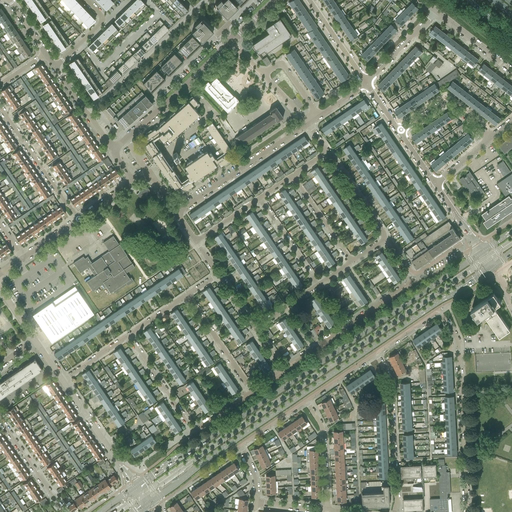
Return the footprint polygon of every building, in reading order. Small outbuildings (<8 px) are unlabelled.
[(70,0),(66,5),(71,9),(77,2),(75,0),(70,0)] [(106,10),(113,3),(110,0),(106,0),(102,5),(106,10)] [(134,0),(133,2),(133,3),(141,10),(146,5),(140,0),(134,0)] [(175,0),(170,5),(173,9),(181,2),(179,0),(175,0)] [(226,18),(237,8),(236,6),(238,4),(233,0),(224,0),(223,2),(221,0),(220,0),(214,6),(216,5),(218,7),(216,8),(226,18)] [(289,3),(288,3),(292,8),(300,3),(300,2),(299,3),(297,0),(292,0),(289,2),(289,3)] [(33,12),(42,6),(39,1),(30,7),(32,10),(33,11),(33,12)] [(330,10),(336,6),(332,1),(326,5),(327,5),(330,10)] [(379,1),(373,10),(374,11),(375,12),(381,3),(380,2),(379,1)] [(71,9),(75,13),(82,7),(77,2),(71,9)] [(173,9),(177,13),(185,6),(181,2),(173,9)] [(128,7),(129,7),(136,15),(141,10),(133,3),(132,4),(132,3),(128,7)] [(292,8),(295,13),(303,7),(299,3),(300,3),(292,8)] [(408,8),(407,8),(413,13),(413,12),(417,8),(417,9),(417,8),(412,3),(412,4),(408,8)] [(37,17),(45,11),(42,6),(33,12),(35,15),(36,15),(37,16),(36,16),(37,17)] [(177,13),(181,17),(187,12),(186,12),(187,11),(189,10),(185,6),(177,13)] [(333,15),(339,11),(336,6),(330,10),(333,15)] [(75,13),(79,18),(86,11),(82,7),(75,13)] [(123,11),(124,12),(131,19),(136,15),(129,7),(128,8),(127,8),(123,11)] [(295,13),(298,18),(306,12),(303,8),(303,7),(295,13)] [(403,12),(409,17),(408,17),(412,13),(413,13),(407,8),(408,8),(406,10),(404,12),(403,12)] [(339,11),(333,15),(334,15),(337,20),(343,16),(345,14),(342,9),(339,11)] [(50,18),(49,16),(45,11),(37,17),(39,20),(40,21),(39,21),(40,22),(44,19),(46,21),(50,18)] [(79,18),(83,22),(90,16),(86,11),(79,18)] [(119,16),(127,24),(131,19),(124,12),(123,13),(122,12),(119,16)] [(298,18),(302,23),(310,17),(309,17),(306,13),(306,12),(298,18)] [(399,16),(404,22),(404,21),(408,17),(409,17),(403,12),(399,16)] [(83,22),(88,27),(95,20),(90,16),(83,22)] [(117,23),(115,25),(120,30),(122,28),(127,24),(119,16),(118,17),(115,20),(114,21),(117,23)] [(340,25),(346,21),(343,16),(337,20),(340,25)] [(404,22),(399,16),(399,17),(395,21),(400,26),(400,25),(404,21),(404,22)] [(302,23),(305,27),(313,22),(310,17),(302,23)] [(55,25),(51,20),(50,18),(46,21),(47,23),(43,26),(44,28),(46,31),(55,25)] [(279,18),(265,28),(268,33),(251,45),(258,54),(264,51),(265,53),(291,36),(279,18)] [(2,22),(5,27),(11,23),(7,19),(2,22)] [(202,42),(213,32),(203,21),(201,22),(199,21),(201,19),(194,25),(194,26),(196,27),(191,32),(192,32),(190,34),(198,43),(200,41),(202,42)] [(168,29),(159,20),(156,23),(161,27),(156,32),(161,37),(168,29)] [(343,30),(350,26),(346,21),(340,25),(344,30),(343,30)] [(313,22),(305,27),(308,31),(308,32),(309,32),(315,28),(316,27),(313,22)] [(3,29),(6,34),(14,29),(11,23),(5,27),(3,29)] [(108,27),(107,28),(114,36),(119,32),(119,31),(120,30),(115,25),(114,26),(111,24),(110,24),(107,27),(108,27)] [(49,35),(58,30),(55,25),(46,31),(47,31),(48,32),(47,33),(49,35)] [(387,29),(386,29),(392,35),(392,34),(396,30),(393,27),(392,26),(391,25),(390,25),(391,25),(388,28),(387,29)] [(347,35),(353,31),(350,26),(343,30),(344,30),(347,35)] [(431,32),(430,32),(431,32),(436,36),(436,37),(440,31),(435,27),(435,26),(433,29),(431,32)] [(103,32),(102,33),(110,40),(114,36),(107,28),(106,28),(103,31),(103,32)] [(307,33),(311,38),(318,33),(315,28),(309,32),(307,33)] [(6,34),(10,39),(18,34),(14,29),(6,34)] [(382,34),(388,39),(387,39),(391,34),(392,35),(386,29),(387,30),(383,34),(382,34)] [(53,41),(61,35),(58,30),(49,35),(50,36),(51,37),(53,41)] [(353,31),(347,35),(351,40),(350,40),(357,36),(353,31)] [(441,41),(446,35),(440,31),(436,37),(436,36),(441,40),(441,41)] [(99,36),(98,37),(105,45),(110,40),(102,33),(102,32),(98,36),(99,36)] [(152,45),(153,44),(154,44),(157,42),(156,41),(158,40),(158,39),(161,37),(156,32),(151,37),(147,32),(143,35),(146,38),(148,40),(152,45)] [(311,38),(314,43),(322,37),(321,38),(318,33),(319,33),(318,33),(311,38)] [(13,44),(15,42),(21,38),(18,34),(10,39),(13,44)] [(198,43),(190,34),(185,38),(196,49),(197,48),(197,47),(200,45),(201,45),(198,43)] [(378,38),(383,43),(384,43),(383,43),(387,39),(388,39),(382,34),(378,38)] [(61,35),(53,41),(54,41),(54,42),(56,46),(65,40),(61,35)] [(446,45),(447,45),(451,39),(446,35),(441,41),(442,41),(447,45),(446,45)] [(94,41),(93,42),(100,49),(105,45),(98,37),(97,37),(93,40),(94,41)] [(314,43),(317,48),(325,42),(322,38),(322,37),(314,43)] [(377,37),(372,41),(379,48),(379,47),(383,43),(378,38),(377,37)] [(15,42),(19,48),(24,44),(21,38),(15,42)] [(196,49),(185,38),(181,42),(191,53),(192,51),(193,52),(195,49),(196,50),(196,49)] [(452,49),(457,43),(456,43),(456,44),(451,39),(447,45),(452,49)] [(60,51),(68,46),(69,45),(65,40),(56,46),(57,46),(58,47),(60,51)] [(148,40),(140,47),(145,52),(147,50),(148,50),(150,48),(150,47),(151,46),(151,47),(152,47),(151,46),(152,45),(148,40)] [(370,47),(375,52),(375,51),(379,47),(379,48),(372,41),(372,40),(369,42),(372,45),(370,47)] [(87,47),(95,54),(100,49),(93,42),(92,41),(89,45),(89,46),(88,47),(88,46),(87,47)] [(181,42),(176,47),(179,50),(177,52),(182,57),(184,55),(187,58),(187,57),(189,55),(190,55),(191,53),(192,54),(191,53),(181,42)] [(317,48),(321,53),(328,47),(325,43),(325,42),(317,48)] [(140,47),(136,43),(134,45),(138,49),(132,55),(137,60),(137,59),(138,60),(141,57),(140,56),(145,52),(140,47)] [(457,53),(462,48),(457,44),(457,43),(452,49),(458,53),(457,53)] [(24,44),(19,48),(22,52),(28,49),(24,44)] [(321,53),(324,57),(332,52),(331,52),(328,47),(329,47),(328,47),(321,53)] [(365,51),(370,56),(371,56),(375,52),(370,47),(369,47),(370,47),(366,51),(365,51)] [(412,51),(417,56),(421,52),(422,52),(416,47),(412,51)] [(463,57),(463,58),(467,52),(462,48),(457,53),(458,54),(458,53),(463,57)] [(22,52),(20,54),(23,59),(31,54),(28,49),(22,52)] [(289,60),(297,55),(293,49),(285,55),(286,55),(289,60)] [(129,68),(131,66),(134,63),(136,61),(136,62),(136,61),(137,60),(132,55),(128,50),(126,53),(130,57),(124,62),(129,68)] [(177,52),(175,54),(172,51),(167,55),(177,66),(179,64),(179,65),(182,62),(183,63),(183,62),(179,59),(182,57),(177,52)] [(370,56),(366,51),(362,56),(361,55),(361,56),(366,61),(367,61),(366,60),(370,56)] [(408,55),(413,61),(413,60),(417,56),(412,51),(408,56),(408,55)] [(324,57),(327,62),(335,57),(332,52),(324,57)] [(463,58),(461,60),(466,64),(468,62),(473,56),(472,56),(467,52),(463,58)] [(163,60),(173,70),(174,71),(175,69),(177,66),(178,67),(177,66),(167,55),(163,60)] [(292,65),(300,59),(297,55),(289,60),(293,64),(292,65)] [(404,60),(403,60),(409,65),(413,60),(413,61),(408,55),(407,56),(408,56),(404,60)] [(473,56),(468,62),(469,62),(474,66),(473,66),(474,66),(478,60),(473,56)] [(271,63),(266,57),(262,60),(266,66),(271,63)] [(327,62),(331,67),(338,62),(335,57),(327,62)] [(81,63),(78,58),(69,64),(70,65),(71,66),(70,66),(72,69),(81,63)] [(296,69),(296,70),(303,64),(300,59),(292,65),(293,65),(296,69)] [(163,60),(158,64),(161,67),(159,69),(164,74),(166,72),(169,75),(172,72),(171,72),(173,70),(163,60)] [(399,64),(405,69),(404,69),(408,65),(409,65),(403,60),(404,60),(400,64),(399,64)] [(121,75),(129,68),(124,62),(116,70),(121,75)] [(331,67),(334,72),(342,67),(342,66),(341,67),(338,62),(339,62),(338,62),(331,67)] [(84,68),(81,63),(72,69),(73,70),(73,69),(74,71),(76,74),(84,68)] [(34,69),(37,73),(44,68),(41,64),(34,69)] [(299,74),(307,69),(303,64),(296,70),(299,74)] [(395,68),(400,74),(400,73),(404,69),(405,69),(399,64),(395,69),(395,68)] [(479,70),(477,72),(483,76),(484,75),(489,69),(489,68),(488,69),(483,65),(484,64),(483,64),(480,68),(479,70)] [(113,83),(116,80),(116,81),(119,78),(118,78),(119,77),(120,77),(120,76),(121,75),(116,70),(112,66),(109,69),(113,73),(108,78),(109,79),(113,83)] [(338,76),(345,71),(345,72),(342,67),(334,72),(337,77),(338,76)] [(37,73),(40,78),(47,73),(44,68),(37,73)] [(88,73),(84,68),(76,74),(76,75),(77,75),(78,76),(77,76),(79,79),(88,73)] [(159,69),(157,71),(154,68),(149,72),(160,84),(162,82),(161,82),(164,79),(165,80),(162,76),(164,74),(159,69)] [(391,73),(396,78),(400,73),(400,74),(395,68),(395,69),(391,73)] [(302,79),(310,74),(307,69),(299,74),(299,75),(299,74),(303,79),(302,79)] [(489,69),(484,75),(485,74),(490,78),(494,73),(489,69)] [(338,76),(337,77),(341,82),(349,77),(348,76),(345,72),(345,71),(338,76)] [(149,72),(145,77),(155,87),(157,86),(160,83),(160,84),(149,72)] [(40,78),(43,82),(50,77),(47,73),(40,78)] [(91,78),(88,73),(79,79),(80,80),(81,81),(83,84),(91,78)] [(387,77),(392,82),(396,78),(391,73),(387,77)] [(490,78),(488,80),(492,83),(494,81),(495,83),(500,77),(499,77),(494,73),(490,78)] [(306,84),(313,79),(310,74),(302,79),(303,79),(306,84)] [(43,82),(46,87),(53,82),(50,77),(43,82)] [(145,77),(140,81),(151,93),(152,92),(151,92),(154,89),(154,90),(155,88),(156,88),(155,87),(145,77)] [(228,91),(229,90),(227,88),(226,89),(219,82),(219,81),(216,77),(210,83),(208,81),(202,87),(203,87),(227,112),(239,101),(234,96),(233,96),(228,91)] [(383,81),(382,82),(387,86),(392,82),(387,77),(386,77),(387,78),(383,82),(383,81)] [(500,77),(495,83),(501,87),(500,87),(505,81),(505,82),(500,77)] [(95,83),(91,78),(83,84),(83,85),(84,85),(85,86),(84,86),(86,89),(95,83)] [(309,89),(317,84),(313,79),(306,84),(309,89)] [(505,81),(500,87),(501,87),(506,91),(510,85),(510,86),(505,82),(505,81)] [(46,87),(49,91),(56,86),(53,82),(46,87)] [(387,86),(382,82),(379,86),(378,86),(384,91),(383,91),(387,86)] [(452,91),(457,86),(457,85),(457,86),(452,82),(453,82),(452,82),(448,88),(453,91),(452,91)] [(86,89),(87,90),(88,91),(87,91),(90,94),(98,88),(95,83),(86,89)] [(312,94),(320,89),(317,84),(309,89),(312,94)] [(430,88),(434,94),(434,93),(438,90),(439,90),(435,84),(435,85),(430,88)] [(1,92),(4,96),(11,91),(14,90),(10,85),(1,92)] [(49,91),(52,96),(59,91),(56,86),(49,91)] [(457,95),(462,89),(462,90),(457,86),(452,91),(453,92),(453,91),(457,95)] [(90,94),(90,95),(90,94),(91,96),(93,99),(101,93),(98,88),(90,94)] [(255,101),(266,95),(264,92),(262,93),(259,88),(250,93),(255,101)] [(425,91),(429,97),(433,93),(434,94),(430,88),(429,88),(430,88),(425,91)] [(320,89),(312,94),(313,94),(316,98),(316,99),(323,94),(324,94),(320,89)] [(462,99),(466,93),(467,93),(466,93),(462,90),(462,89),(457,95),(458,95),(462,98),(462,99)] [(4,96),(7,101),(14,96),(11,91),(4,96)] [(52,96),(55,100),(63,95),(59,91),(52,96)] [(420,94),(424,101),(424,100),(428,97),(429,97),(425,91),(424,91),(425,91),(420,95),(420,94)] [(466,93),(462,99),(467,102),(467,103),(471,97),(473,95),(468,91),(467,93),(466,93)] [(124,128),(152,104),(145,95),(145,96),(141,92),(115,115),(114,116),(115,116),(113,118),(116,122),(118,121),(124,128)] [(415,98),(419,104),(423,100),(424,101),(420,94),(419,95),(420,95),(415,98)] [(55,100),(51,103),(54,108),(56,106),(66,100),(63,95),(55,100)] [(7,101),(10,105),(17,100),(14,96),(7,101)] [(145,139),(143,140),(145,144),(144,145),(145,145),(151,141),(157,137),(159,135),(159,137),(163,141),(166,138),(169,141),(169,140),(172,138),(199,114),(194,109),(197,106),(195,105),(198,102),(193,97),(158,127),(156,126),(153,128),(154,129),(143,137),(145,139)] [(471,106),(472,106),(476,101),(471,97),(472,97),(471,97),(467,103),(467,102),(472,106),(471,106)] [(410,101),(414,107),(419,104),(415,98),(410,102),(410,101)] [(17,100),(10,105),(13,110),(17,107),(20,105),(17,100)] [(66,100),(56,106),(59,111),(62,109),(69,104),(66,100)] [(364,100),(359,103),(363,110),(369,107),(364,100)] [(476,110),(481,104),(476,101),(476,100),(476,101),(472,106),(476,110)] [(405,105),(409,111),(409,110),(414,107),(414,108),(414,107),(410,101),(410,102),(405,105)] [(359,103),(353,107),(358,114),(363,110),(359,103)] [(69,104),(62,109),(65,114),(72,109),(69,104)] [(481,114),(486,108),(485,108),(481,104),(476,110),(477,110),(481,113),(481,114)] [(400,108),(404,114),(408,111),(409,111),(405,105),(400,108)] [(270,114),(238,136),(234,139),(239,146),(276,121),(276,122),(283,117),(276,107),(269,111),(270,113),(270,114)] [(353,107),(348,111),(353,118),(358,114),(353,107)] [(404,114),(400,108),(399,108),(400,109),(395,112),(395,111),(395,112),(399,118),(399,117),(404,114)] [(486,117),(491,111),(490,111),(490,112),(486,108),(481,114),(482,114),(486,117)] [(23,112),(19,114),(22,119),(29,114),(32,112),(30,109),(29,109),(28,109),(26,110),(23,112)] [(348,111),(343,114),(348,121),(353,118),(348,111)] [(490,121),(491,121),(495,115),(490,112),(491,112),(491,111),(486,117),(486,118),(486,117),(491,121),(490,121)] [(29,114),(22,119),(25,124),(32,119),(35,117),(32,112),(29,114)] [(67,117),(70,122),(77,117),(74,112),(67,117)] [(442,116),(446,122),(451,119),(447,113),(442,116)] [(343,114),(338,118),(342,125),(348,121),(343,114)] [(495,115),(491,121),(496,124),(495,125),(496,125),(500,119),(495,116),(495,115)] [(437,120),(441,126),(441,125),(446,122),(442,116),(442,117),(437,120)] [(70,122),(73,126),(80,121),(77,117),(70,122)] [(338,118),(332,121),(337,128),(342,125),(338,118)] [(25,124),(28,128),(35,123),(32,119),(25,124)] [(432,123),(436,129),(441,126),(437,120),(432,123)] [(73,126),(76,130),(83,126),(80,121),(73,126)] [(332,121),(327,125),(332,132),(337,128),(332,121)] [(28,128),(31,133),(38,128),(35,123),(28,128)] [(205,134),(206,135),(219,126),(218,125),(215,127),(212,123),(205,127),(209,132),(205,134)] [(375,128),(378,133),(385,128),(381,123),(375,128)] [(427,126),(431,133),(431,132),(436,129),(432,123),(427,127),(427,126)] [(332,132),(327,125),(322,129),(327,135),(332,132)] [(31,133),(34,137),(41,132),(44,130),(41,126),(38,128),(31,133)] [(76,130),(79,135),(86,130),(83,126),(76,130)] [(210,134),(213,138),(219,134),(217,129),(220,127),(219,126),(206,135),(207,136),(210,134)] [(422,130),(426,136),(431,132),(431,133),(427,126),(427,127),(422,130)] [(0,138),(1,137),(8,133),(5,128),(0,131),(0,138)] [(378,133),(382,138),(388,134),(385,128),(378,133)] [(79,135),(82,139),(89,135),(86,130),(79,135)] [(417,133),(421,139),(426,136),(422,130),(417,133)] [(34,137),(37,141),(44,137),(41,132),(34,137)] [(1,137),(4,142),(11,137),(8,133),(1,137)] [(412,137),(416,143),(418,145),(423,142),(421,139),(417,133),(417,134),(412,137)] [(213,145),(213,146),(226,137),(226,136),(222,138),(219,134),(213,138),(216,142),(213,145)] [(382,138),(386,143),(392,139),(388,134),(382,138)] [(464,138),(469,143),(468,143),(473,139),(473,140),(473,139),(468,134),(469,134),(464,138)] [(500,150),(503,153),(504,152),(505,153),(511,147),(511,134),(498,146),(501,149),(500,150)] [(82,139),(85,144),(93,139),(89,135),(82,139)] [(304,136),(298,140),(303,146),(308,142),(304,136)] [(4,142),(7,147),(14,142),(11,137),(4,142)] [(44,137),(37,141),(40,146),(47,141),(44,137)] [(218,145),(221,149),(227,145),(224,140),(227,138),(226,137),(213,146),(214,147),(218,145)] [(459,141),(459,142),(464,147),(468,143),(469,143),(464,138),(459,142),(459,141)] [(86,147),(87,149),(96,144),(93,139),(85,144),(87,146),(86,147)] [(386,143),(389,149),(396,144),(392,139),(386,143)] [(298,140),(293,143),(297,149),(303,146),(298,140)] [(40,146),(43,150),(50,146),(47,141),(40,146)] [(150,153),(156,148),(159,147),(157,144),(155,146),(151,141),(145,145),(150,153)] [(14,142),(7,147),(10,151),(17,146),(14,142)] [(455,145),(454,145),(459,151),(463,147),(464,147),(459,142),(455,146),(455,145)] [(293,143),(288,147),(292,153),(297,149),(293,143)] [(90,150),(92,153),(99,148),(96,144),(87,149),(89,151),(90,150)] [(389,149),(393,154),(399,149),(396,144),(389,149)] [(221,149),(224,154),(225,155),(233,149),(232,148),(230,149),(227,145),(221,149)] [(343,149),(347,154),(353,150),(350,145),(343,149)] [(450,149),(455,155),(454,155),(459,151),(454,145),(454,146),(455,146),(450,149)] [(43,150),(46,155),(54,150),(50,146),(43,150)] [(288,147),(283,150),(287,156),(292,153),(288,147)] [(92,153),(95,157),(102,153),(99,148),(92,153)] [(159,166),(167,178),(173,173),(171,170),(174,168),(172,166),(169,168),(165,162),(162,157),(165,155),(163,153),(160,154),(156,148),(150,153),(159,166)] [(13,154),(16,159),(23,154),(20,149),(13,154)] [(181,184),(176,188),(178,192),(180,191),(182,193),(193,185),(192,184),(195,182),(194,180),(195,180),(216,166),(216,165),(218,163),(220,166),(232,159),(229,155),(234,151),(233,149),(225,155),(224,154),(218,158),(216,160),(215,158),(215,159),(210,152),(208,154),(206,151),(205,152),(203,154),(186,165),(184,167),(186,170),(184,171),(188,177),(187,178),(188,179),(186,180),(181,184)] [(393,154),(396,159),(403,155),(399,149),(393,154)] [(445,153),(450,159),(450,158),(454,155),(455,155),(450,149),(450,150),(445,153)] [(54,150),(46,155),(50,160),(52,158),(53,161),(58,157),(54,150)] [(283,150),(278,154),(282,160),(287,156),(283,150)] [(347,154),(351,160),(357,155),(353,150),(347,154)] [(102,153),(95,157),(98,162),(105,157),(102,153)] [(441,157),(440,157),(445,163),(445,162),(450,159),(445,153),(445,154),(441,157)] [(16,159),(19,164),(26,159),(23,154),(16,159)] [(278,154),(273,157),(277,163),(282,160),(278,154)] [(351,160),(354,165),(360,160),(357,155),(351,160)] [(396,159),(400,164),(406,160),(403,155),(396,159)] [(273,157),(267,161),(271,167),(273,170),(279,166),(277,163),(273,157)] [(436,161),(441,167),(441,166),(445,163),(440,157),(441,157),(436,161)] [(107,158),(102,161),(105,164),(107,167),(108,166),(111,164),(107,158)] [(19,164),(22,168),(29,163),(26,159),(19,164)] [(360,160),(354,165),(358,170),(364,166),(368,163),(365,160),(364,161),(363,159),(361,161),(360,160)] [(400,164),(404,169),(410,165),(406,160),(400,164)] [(267,161),(262,165),(266,171),(271,167),(267,161)] [(441,167),(436,161),(431,165),(436,171),(436,170),(440,166),(440,167),(441,167)] [(509,169),(503,161),(497,165),(503,174),(509,169)] [(52,167),(55,171),(62,166),(59,162),(52,167)] [(364,166),(358,170),(361,175),(368,171),(370,170),(368,168),(371,166),(369,163),(369,162),(368,163),(364,166)] [(22,168),(25,173),(32,168),(29,163),(22,168)] [(262,165),(257,168),(261,174),(266,171),(262,165)] [(404,169),(407,175),(414,170),(410,165),(404,169)] [(55,171),(58,176),(65,171),(62,166),(55,171)] [(111,167),(108,169),(110,172),(115,179),(120,176),(115,169),(113,170),(111,167)] [(311,171),(315,177),(321,173),(317,167),(311,171)] [(25,173),(28,177),(35,172),(32,168),(25,173)] [(257,168),(252,172),(256,178),(261,174),(257,168)] [(407,175),(411,180),(417,176),(414,170),(407,175)] [(473,199),(476,196),(476,195),(479,193),(480,194),(483,191),(484,193),(469,170),(468,171),(470,172),(466,174),(467,176),(464,178),(463,177),(459,179),(473,199)] [(58,176),(61,180),(68,175),(65,171),(58,176)] [(361,175),(365,180),(371,176),(368,171),(361,175)] [(28,177),(31,181),(38,176),(35,172),(28,177)] [(110,172),(106,175),(111,182),(115,179),(110,172)] [(252,172),(247,175),(251,181),(256,178),(252,172)] [(175,189),(176,188),(181,184),(177,179),(180,177),(178,175),(175,176),(173,173),(167,178),(175,189)] [(315,177),(318,182),(324,178),(321,173),(315,177)] [(508,215),(509,214),(509,213),(511,210),(511,173),(511,174),(497,184),(497,183),(496,184),(506,198),(499,202),(482,214),(486,220),(483,222),(487,228),(502,218),(503,218),(502,219),(502,220),(503,218),(504,217),(505,216),(507,215),(508,215)] [(68,175),(61,180),(64,185),(72,180),(68,175)] [(106,175),(101,178),(106,185),(111,182),(106,175)] [(247,175),(241,179),(246,185),(251,181),(247,175)] [(31,182),(29,183),(32,187),(34,185),(34,186),(41,181),(38,176),(31,181),(31,182)] [(100,176),(95,179),(97,181),(102,188),(106,185),(101,178),(100,176)] [(365,180),(369,186),(375,181),(371,176),(365,180)] [(417,176),(411,180),(412,182),(413,183),(414,185),(421,181),(417,176)] [(318,182),(322,187),(328,183),(324,178),(318,182)] [(241,179),(236,182),(240,188),(246,185),(241,179)] [(34,186),(37,190),(44,185),(41,181),(34,186)] [(97,181),(92,184),(97,191),(102,188),(97,181)] [(369,186),(372,191),(378,187),(375,181),(369,186)] [(421,181),(414,185),(415,187),(416,188),(418,190),(424,186),(421,181)] [(236,182),(231,186),(235,192),(237,195),(242,191),(240,188),(236,182)] [(307,182),(302,185),(306,190),(311,187),(307,182)] [(322,187),(325,192),(331,188),(328,183),(322,187)] [(92,184),(88,187),(93,194),(97,191),(92,184)] [(37,190),(40,195),(47,190),(44,185),(37,190)] [(378,187),(372,191),(376,196),(382,192),(384,190),(382,188),(383,188),(381,185),(378,187)] [(231,186),(226,189),(230,195),(235,192),(231,186)] [(418,190),(421,195),(428,191),(424,186),(418,190)] [(88,187),(83,190),(88,198),(93,194),(88,187)] [(152,194),(150,190),(149,189),(148,189),(148,188),(147,188),(146,187),(145,187),(144,187),(143,187),(142,187),(141,187),(141,188),(139,193),(136,194),(137,195),(138,196),(139,197),(140,198),(141,198),(142,198),(143,198),(144,198),(145,198),(146,198),(147,198),(148,198),(149,197),(152,194)] [(325,192),(329,197),(335,193),(331,188),(325,192)] [(226,189),(221,193),(225,199),(230,195),(226,189)] [(47,190),(40,195),(43,199),(50,194),(47,190)] [(83,190),(79,194),(84,201),(88,198),(83,190)] [(278,199),(279,201),(282,199),(288,195),(284,190),(278,194),(281,197),(278,199)] [(421,195),(425,201),(431,196),(428,191),(421,195)] [(376,196),(379,201),(385,197),(382,192),(376,196)] [(221,193),(216,197),(220,203),(225,199),(221,193)] [(329,197),(332,203),(338,198),(335,193),(329,197)] [(79,194),(74,197),(79,204),(84,201),(79,194)] [(282,199),(286,204),(292,200),(288,195),(282,199)] [(425,201),(429,206),(435,202),(431,196),(425,201)] [(79,204),(74,197),(70,200),(75,207),(79,204)] [(216,197),(210,200),(214,206),(220,203),(216,197)] [(379,201),(383,207),(389,202),(385,197),(379,201)] [(332,203),(336,208),(342,204),(338,198),(332,203)] [(0,202),(0,207),(1,209),(8,204),(5,199),(0,202)] [(210,200),(205,204),(209,210),(214,206),(210,200)] [(286,204),(289,209),(295,205),(292,200),(286,204)] [(383,207),(386,212),(393,207),(389,202),(383,207)] [(429,206),(432,211),(439,207),(435,202),(429,206)] [(1,209),(4,213),(11,208),(8,204),(1,209)] [(205,204),(200,207),(204,213),(209,210),(205,204)] [(336,208),(339,213),(346,209),(342,204),(336,208)] [(56,205),(54,206),(56,209),(61,217),(65,213),(60,206),(58,208),(56,205)] [(289,209),(286,212),(289,217),(293,214),(293,215),(299,210),(295,205),(289,209)] [(200,207),(195,211),(199,217),(204,213),(200,207)] [(386,212),(390,217),(396,213),(393,207),(386,212)] [(432,211),(436,216),(442,212),(439,207),(432,211)] [(4,213),(7,217),(18,210),(16,208),(13,210),(11,208),(4,213)] [(56,209),(51,212),(55,218),(56,220),(61,217),(56,209)] [(339,213),(343,218),(349,214),(346,209),(339,213)] [(18,210),(7,217),(10,222),(21,215),(18,210)] [(293,215),(296,220),(302,216),(299,210),(293,215)] [(199,217),(195,211),(189,214),(194,220),(199,217)] [(51,212),(47,216),(49,218),(52,223),(56,220),(55,218),(51,212)] [(246,216),(249,221),(255,217),(252,212),(246,216)] [(442,212),(436,216),(439,221),(445,217),(442,212)] [(390,217),(394,222),(400,218),(399,217),(396,213),(390,217)] [(343,218),(347,223),(353,219),(349,214),(343,218)] [(400,218),(394,222),(397,227),(403,223),(405,222),(404,219),(405,219),(402,215),(399,217),(400,218)] [(43,218),(42,219),(47,226),(52,223),(49,218),(47,216),(43,218)] [(296,220),(300,225),(306,221),(302,216),(296,220)] [(249,221),(253,226),(259,222),(255,217),(249,221)] [(42,219),(38,222),(43,229),(47,226),(42,219)] [(347,223),(350,229),(356,224),(353,219),(347,223)] [(300,225),(303,230),(309,226),(306,221),(300,225)] [(38,222),(34,225),(38,232),(43,229),(38,222)] [(253,226),(249,229),(253,234),(257,232),(256,232),(262,228),(259,222),(253,226)] [(403,223),(397,227),(401,233),(407,228),(409,227),(406,223),(405,222),(403,223)] [(449,222),(427,236),(439,252),(460,238),(449,222)] [(350,229),(354,234),(360,230),(356,224),(350,229)] [(34,225),(29,228),(34,235),(38,232),(34,225)] [(407,228),(401,233),(404,238),(410,234),(410,233),(418,227),(419,227),(418,225),(415,227),(411,230),(409,227),(407,228)] [(303,230),(307,235),(313,231),(309,226),(303,230)] [(410,234),(404,238),(408,243),(412,240),(414,238),(412,235),(413,233),(417,231),(420,229),(418,227),(410,233),(410,234)] [(29,228),(25,231),(30,238),(34,235),(29,228)] [(257,232),(260,237),(266,233),(262,228),(256,232),(257,232)] [(354,234),(357,239),(363,235),(360,230),(354,234)] [(25,231),(20,234),(25,241),(26,240),(30,238),(25,231)] [(307,235),(310,241),(316,236),(313,231),(307,235)] [(214,237),(218,243),(224,239),(220,233),(214,237)] [(260,237),(264,242),(270,238),(266,233),(260,237)] [(425,233),(417,238),(431,258),(439,252),(427,236),(425,233)] [(20,234),(15,237),(20,244),(25,241),(20,234)] [(363,235),(357,239),(361,244),(367,240),(363,235)] [(95,275),(94,276),(85,282),(86,282),(92,291),(102,285),(104,288),(107,286),(110,292),(112,291),(114,293),(127,284),(128,285),(134,281),(131,277),(129,279),(125,273),(135,267),(132,264),(133,263),(132,263),(125,254),(119,246),(120,246),(113,236),(103,243),(104,243),(110,252),(105,255),(105,254),(100,257),(100,258),(92,264),(87,257),(85,258),(83,256),(73,263),(80,273),(89,267),(95,275)] [(310,241),(314,246),(320,242),(316,236),(310,241)] [(264,242),(267,247),(273,243),(270,238),(264,242)] [(416,244),(412,247),(423,263),(431,258),(417,238),(414,240),(416,244)] [(218,243),(221,248),(228,244),(225,239),(224,239),(218,243)] [(314,246),(318,251),(324,247),(320,242),(314,246)] [(6,243),(2,247),(6,254),(11,250),(6,243)] [(267,247),(271,252),(277,248),(273,243),(267,247)] [(221,248),(225,253),(231,249),(228,244),(221,248)] [(318,251),(321,256),(327,252),(324,247),(318,251)] [(423,263),(412,247),(406,251),(417,267),(423,263)] [(271,252),(274,258),(280,253),(277,248),(271,252)] [(225,253),(229,258),(235,254),(231,249),(225,253)] [(321,256),(325,261),(331,257),(327,252),(321,256)] [(375,256),(380,263),(386,259),(381,252),(375,256)] [(274,258),(278,263),(284,259),(280,253),(274,258)] [(229,258),(232,263),(244,255),(243,254),(237,257),(235,254),(229,258)] [(232,263),(236,269),(242,264),(240,261),(245,257),(244,255),(232,263)] [(331,257),(325,261),(328,267),(334,263),(331,257)] [(278,263),(281,268),(287,264),(284,259),(278,263)] [(380,263),(384,270),(390,266),(386,259),(380,263)] [(236,269),(239,274),(246,270),(242,264),(236,269)] [(281,268),(285,273),(291,269),(287,264),(281,268)] [(384,270),(389,277),(395,273),(390,266),(384,270)] [(178,269),(173,272),(177,278),(183,275),(182,275),(186,272),(182,267),(179,269),(178,269)] [(285,273),(288,278),(294,274),(291,269),(285,273)] [(239,274),(243,279),(249,275),(246,270),(239,274)] [(173,272),(168,276),(172,282),(177,278),(173,272)] [(395,273),(389,277),(393,283),(399,279),(395,273)] [(288,278),(292,284),(298,279),(294,274),(288,278)] [(243,279),(246,284),(253,280),(249,275),(243,279)] [(342,279),(347,285),(353,281),(348,275),(342,279)] [(168,276),(163,279),(167,286),(172,282),(168,276)] [(163,279),(158,283),(162,289),(167,286),(163,279)] [(298,279),(292,284),(296,289),(302,285),(298,279)] [(246,284),(250,289),(256,285),(253,280),(246,284)] [(347,285),(352,292),(358,288),(353,281),(347,285)] [(158,283),(152,287),(156,293),(162,289),(158,283)] [(250,289),(253,295),(260,290),(256,285),(250,289)] [(37,317),(35,318),(48,338),(52,343),(89,317),(93,314),(75,287),(40,310),(43,314),(40,316),(40,315),(37,317)] [(152,287),(147,290),(151,296),(156,293),(152,287)] [(203,291),(207,297),(213,293),(209,287),(203,291)] [(330,288),(325,291),(329,297),(335,294),(330,288)] [(352,292),(348,294),(353,301),(356,299),(362,295),(358,288),(352,292)] [(147,290),(142,294),(146,300),(151,296),(147,290)] [(253,295),(257,300),(263,296),(260,290),(253,295)] [(207,297),(210,302),(216,298),(213,293),(207,297)] [(498,336),(509,328),(495,308),(501,303),(494,293),(471,309),(478,319),(484,315),(498,336)] [(142,294),(137,297),(141,303),(146,300),(142,294)] [(274,296),(269,299),(270,301),(275,298),(278,303),(281,300),(277,294),(274,296)] [(356,299),(353,301),(354,302),(357,307),(360,305),(361,306),(367,301),(362,295),(356,299)] [(257,300),(261,305),(267,301),(266,300),(263,296),(257,300)] [(137,297),(131,301),(136,307),(141,303),(137,297)] [(310,301),(314,308),(320,304),(316,297),(310,301)] [(210,302),(208,304),(211,309),(214,307),(220,303),(216,298),(210,302)] [(131,301),(126,304),(130,310),(136,307),(131,301)] [(267,301),(261,305),(264,310),(270,306),(267,301)] [(214,307),(217,312),(223,308),(220,303),(214,307)] [(126,304),(121,308),(125,314),(130,310),(126,304)] [(314,308),(319,314),(325,310),(320,304),(314,308)] [(121,308),(116,312),(120,318),(125,314),(121,308)] [(217,312),(221,318),(227,313),(223,308),(217,312)] [(171,313),(174,319),(180,315),(176,309),(171,313)] [(323,321),(324,321),(330,317),(325,310),(319,314),(323,321)] [(116,312),(111,315),(115,321),(120,318),(116,312)] [(221,318),(224,323),(230,319),(227,313),(221,318)] [(101,319),(99,320),(101,322),(100,322),(104,328),(109,325),(105,319),(103,315),(100,317),(101,319)] [(111,315),(105,319),(109,325),(115,321),(111,315)] [(174,319),(178,324),(184,320),(180,315),(174,319)] [(330,317),(324,321),(328,328),(334,324),(330,317)] [(279,323),(276,325),(280,331),(283,329),(289,325),(284,318),(278,322),(279,323)] [(224,323),(228,328),(234,324),(230,319),(224,323)] [(178,324),(181,329),(187,325),(184,320),(178,324)] [(100,322),(95,326),(99,332),(104,328),(100,322)] [(143,332),(147,338),(155,332),(159,329),(162,328),(159,324),(156,325),(158,327),(154,330),(152,331),(149,328),(143,332)] [(228,328),(231,333),(237,329),(234,324),(228,328)] [(437,324),(432,327),(437,334),(439,336),(440,336),(438,333),(442,330),(437,324)] [(181,329),(185,334),(191,330),(187,325),(181,329)] [(283,329),(288,336),(294,332),(289,325),(283,329)] [(95,326),(90,329),(94,335),(99,332),(95,326)] [(432,327),(427,330),(432,337),(434,340),(435,339),(433,337),(437,334),(432,327)] [(90,329),(85,333),(89,339),(94,335),(90,329)] [(231,333),(235,338),(241,334),(237,329),(231,333)] [(310,330),(307,333),(311,338),(314,336),(313,336),(314,336),(316,335),(316,334),(317,334),(313,329),(310,331),(310,330)] [(185,334),(189,340),(194,336),(191,330),(185,334)] [(427,330),(423,334),(427,340),(432,337),(427,330)] [(155,332),(147,338),(151,343),(157,338),(159,337),(157,333),(156,334),(155,332)] [(288,336),(292,343),(298,338),(294,332),(288,336)] [(85,333),(79,336),(83,343),(89,339),(85,333)] [(241,334),(235,338),(239,344),(245,340),(241,334)] [(423,334),(418,337),(422,344),(427,340),(423,334)] [(79,336),(75,340),(79,346),(83,343),(79,336)] [(189,340),(186,341),(189,346),(192,345),(198,341),(194,336),(189,340)] [(418,337),(413,340),(416,344),(418,347),(419,349),(420,349),(419,346),(422,344),(418,337)] [(151,343),(154,348),(160,344),(160,342),(159,342),(157,338),(151,343)] [(292,343),(290,344),(294,351),(295,351),(297,349),(303,345),(298,338),(292,343)] [(75,340),(69,343),(73,349),(79,346),(75,340)] [(192,345),(196,350),(201,346),(198,341),(192,345)] [(245,345),(250,352),(256,348),(252,341),(245,345)] [(69,343),(64,347),(68,353),(73,349),(69,343)] [(154,348),(158,353),(164,349),(160,344),(154,348)] [(196,350),(199,355),(205,351),(201,346),(196,350)] [(64,347),(59,350),(63,357),(68,353),(64,347)] [(114,352),(117,358),(123,354),(120,348),(114,352)] [(250,352),(255,359),(261,354),(256,348),(250,352)] [(158,353),(161,358),(168,354),(164,349),(158,353)] [(63,357),(59,350),(54,354),(58,360),(63,357)] [(199,355),(203,360),(208,356),(205,351),(199,355)] [(387,355),(394,375),(404,371),(396,352),(387,355)] [(118,358),(115,359),(119,364),(121,363),(127,359),(123,354),(117,358),(118,358)] [(161,358),(165,363),(171,359),(168,354),(161,358)] [(255,359),(259,365),(265,361),(261,354),(255,359)] [(194,366),(192,367),(198,375),(208,368),(206,366),(208,365),(212,362),(208,356),(203,360),(200,362),(204,367),(198,371),(194,366)] [(123,366),(124,368),(130,364),(127,359),(121,363),(123,366)] [(171,359),(165,363),(168,368),(174,364),(171,359)] [(0,398),(40,372),(39,370),(41,368),(36,361),(32,363),(31,362),(23,367),(24,368),(20,371),(19,369),(0,382),(0,398)] [(265,361),(259,365),(264,372),(270,368),(265,361)] [(213,367),(218,374),(224,370),(219,363),(213,367)] [(126,371),(128,373),(134,369),(130,364),(124,368),(126,370),(126,371)] [(168,368),(172,373),(178,369),(174,364),(168,368)] [(210,368),(201,374),(203,376),(211,370),(210,368)] [(128,373),(131,378),(138,374),(134,369),(128,373)] [(172,373),(175,378),(181,374),(178,369),(172,373)] [(82,374),(86,379),(92,375),(88,370),(82,374)] [(218,374),(223,381),(229,376),(224,370),(218,374)] [(369,370),(365,373),(370,381),(371,382),(372,382),(370,380),(374,377),(369,370)] [(365,373),(360,377),(365,384),(366,386),(367,385),(366,383),(368,382),(370,381),(365,373)] [(131,378),(135,384),(141,379),(138,374),(131,378)] [(181,374),(175,378),(179,384),(185,380),(185,379),(181,374)] [(86,379),(89,385),(95,380),(92,375),(86,379)] [(223,381),(227,387),(233,383),(229,376),(223,381)] [(360,377),(355,380),(360,387),(362,389),(361,387),(364,385),(365,384),(360,377)] [(135,384),(138,389),(145,384),(141,379),(135,384)] [(45,385),(49,390),(56,385),(52,380),(45,385)] [(89,385),(93,390),(99,386),(95,380),(89,385)] [(355,380),(350,383),(356,391),(357,392),(358,392),(356,390),(359,388),(360,387),(355,380)] [(186,386),(191,392),(197,388),(192,382),(187,385),(186,386)] [(233,383),(227,387),(232,394),(238,390),(233,383)] [(346,386),(345,386),(348,390),(351,394),(352,396),(353,395),(354,394),(353,393),(355,391),(356,391),(350,383),(346,386)] [(138,389),(142,394),(148,390),(145,384),(138,389)] [(49,390),(52,395),(59,390),(56,385),(49,390)] [(375,388),(378,393),(383,389),(380,385),(375,388)] [(93,390),(96,395),(103,391),(99,386),(93,390)] [(191,392),(195,399),(201,395),(197,388),(191,392)] [(342,388),(339,390),(341,396),(343,398),(347,397),(345,394),(342,388)] [(52,395),(55,399),(62,394),(59,390),(52,395)] [(142,394),(145,399),(152,395),(148,390),(142,394)] [(96,395),(100,400),(106,396),(103,391),(96,395)] [(55,399),(58,403),(65,399),(62,394),(55,399)] [(152,395),(145,399),(149,405),(156,401),(152,395)] [(195,399),(200,406),(206,402),(201,395),(195,399)] [(100,400),(103,405),(109,401),(106,396),(100,400)] [(321,403),(323,408),(331,404),(334,403),(332,398),(321,403)] [(58,403),(61,408),(68,403),(65,399),(58,403)] [(103,405),(107,410),(113,406),(109,401),(103,405)] [(156,406),(161,413),(167,409),(162,402),(158,405),(156,406)] [(206,402),(200,406),(205,413),(211,408),(206,402)] [(61,408),(64,413),(71,408),(68,403),(61,408)] [(323,408),(325,412),(333,408),(331,404),(323,408)] [(107,410),(110,415),(116,411),(113,406),(107,410)] [(6,412),(10,417),(17,412),(13,407),(6,412)] [(64,413),(67,417),(74,412),(71,408),(64,413)] [(325,412),(328,417),(336,413),(333,408),(325,412)] [(161,413),(165,420),(172,416),(167,409),(161,413)] [(110,415),(114,420),(120,416),(116,411),(110,415)] [(10,417),(13,421),(20,416),(17,412),(10,417)] [(74,412),(67,417),(70,421),(77,416),(74,412)] [(336,413),(328,417),(330,421),(333,420),(334,423),(339,420),(336,413)] [(36,418),(39,423),(45,419),(42,414),(40,416),(36,418)] [(13,421),(16,425),(23,421),(20,416),(13,421)] [(120,416),(114,420),(118,427),(124,422),(120,416)] [(165,420),(170,427),(176,422),(172,416),(165,420)] [(304,421),(301,416),(297,420),(301,427),(303,429),(309,425),(306,420),(304,421)] [(72,425),(76,429),(83,425),(79,420),(72,425)] [(297,420),(292,423),(297,430),(301,427),(297,420)] [(16,425),(19,430),(26,425),(23,421),(16,425)] [(176,422),(170,427),(172,429),(175,433),(181,429),(176,422)] [(292,423),(287,426),(292,433),(297,430),(292,423)] [(19,430),(22,435),(29,430),(26,425),(19,430)] [(76,429),(79,434),(86,429),(83,425),(76,429)] [(287,426),(282,430),(287,436),(290,434),(292,433),(287,426)] [(79,441),(82,439),(89,434),(86,429),(79,434),(81,437),(79,437),(77,438),(79,441)] [(22,435),(25,439),(32,434),(29,430),(22,435)] [(282,430),(277,433),(280,437),(282,440),(287,436),(282,430)] [(308,436),(311,440),(317,436),(314,432),(308,436)] [(25,439),(28,443),(35,439),(32,434),(25,439)] [(82,439),(85,443),(92,438),(89,434),(82,439)] [(151,435),(146,439),(150,445),(155,442),(151,435)] [(128,436),(123,440),(125,442),(128,440),(132,446),(134,444),(131,441),(131,440),(128,436)] [(85,443),(88,447),(95,442),(92,438),(85,443)] [(28,443),(31,448),(38,443),(35,439),(28,443)] [(146,439),(140,443),(145,449),(150,445),(146,439)] [(88,447),(91,452),(98,447),(95,442),(88,447)] [(31,448),(34,452),(41,448),(38,443),(31,448)] [(140,443),(135,446),(139,453),(145,449),(140,443)] [(1,449),(4,454),(11,449),(8,444),(1,449)] [(253,449),(256,454),(264,451),(261,446),(262,446),(261,445),(253,449)] [(130,450),(130,451),(134,456),(139,453),(135,446),(133,448),(130,450)] [(306,449),(306,457),(318,456),(317,450),(315,450),(315,446),(306,446),(306,449)] [(91,452),(94,456),(101,451),(98,447),(91,452)] [(34,452),(37,457),(44,452),(41,448),(34,452)] [(4,454),(7,458),(14,453),(11,449),(4,454)] [(101,451),(94,456),(97,461),(104,456),(101,451)] [(256,454),(258,459),(266,455),(264,451),(256,454)] [(37,457),(40,461),(47,456),(44,452),(37,457)] [(7,458),(10,462),(17,457),(14,453),(7,458)] [(47,456),(40,461),(43,466),(50,461),(47,456)] [(10,462),(13,466),(20,462),(17,457),(10,462)] [(268,459),(260,463),(262,467),(270,464),(270,463),(268,459)] [(13,466),(16,471),(23,466),(20,462),(13,466)] [(47,468),(50,473),(57,468),(54,463),(47,468)] [(234,463),(229,466),(233,473),(238,470),(234,463)] [(405,466),(401,466),(401,478),(406,478),(422,477),(423,477),(434,477),(435,477),(437,477),(436,468),(436,464),(405,466)] [(440,499),(429,499),(430,511),(432,511),(448,511),(448,499),(449,499),(449,498),(448,498),(448,493),(451,493),(450,472),(446,472),(446,465),(444,465),(438,466),(440,499)] [(16,471),(19,476),(26,471),(23,466),(16,471)] [(229,466),(224,470),(228,477),(233,473),(229,466)] [(50,473),(53,477),(60,473),(57,468),(50,473)] [(224,470),(219,473),(224,480),(228,477),(224,470)] [(26,471),(19,476),(22,480),(29,475),(26,471)] [(53,477),(56,482),(63,477),(60,473),(53,477)] [(219,473),(214,476),(219,483),(224,480),(219,473)] [(114,475),(108,479),(111,485),(117,481),(114,475)] [(214,476),(209,480),(214,486),(219,483),(214,476)] [(63,477),(56,482),(59,486),(67,482),(63,477)] [(74,478),(70,482),(71,484),(74,482),(75,483),(78,489),(81,487),(77,482),(74,478)] [(23,484),(27,489),(34,484),(30,479),(23,484)] [(105,479),(100,483),(106,492),(111,488),(108,484),(110,483),(111,485),(108,479),(108,480),(106,481),(105,479)] [(209,480),(205,483),(209,490),(214,486),(209,480)] [(100,483),(95,486),(101,495),(106,492),(100,483)] [(205,483),(200,486),(205,493),(209,490),(205,483)] [(27,489),(30,494),(37,489),(34,484),(27,489)] [(383,494),(361,495),(362,507),(389,506),(389,504),(388,485),(382,486),(383,492),(383,494)] [(95,486),(90,490),(96,498),(101,495),(95,486)] [(200,486),(195,489),(200,496),(205,493),(200,486)] [(30,494),(27,495),(30,500),(31,499),(40,493),(37,489),(30,494)] [(195,489),(190,493),(193,497),(195,500),(195,499),(197,498),(199,500),(202,499),(200,496),(195,489)] [(90,490),(85,493),(91,502),(96,498),(90,490)] [(43,498),(40,493),(31,499),(32,501),(34,500),(36,503),(43,498)] [(85,493),(80,497),(86,505),(91,502),(85,493)] [(76,502),(74,503),(76,506),(78,505),(80,509),(86,505),(80,497),(74,500),(76,502)] [(423,510),(423,498),(402,499),(403,511),(423,510)] [(68,503),(65,504),(67,507),(70,511),(71,511),(77,508),(76,506),(74,503),(73,503),(71,504),(69,502),(68,503)] [(169,507),(172,511),(173,511),(179,508),(176,503),(176,502),(169,507)]
